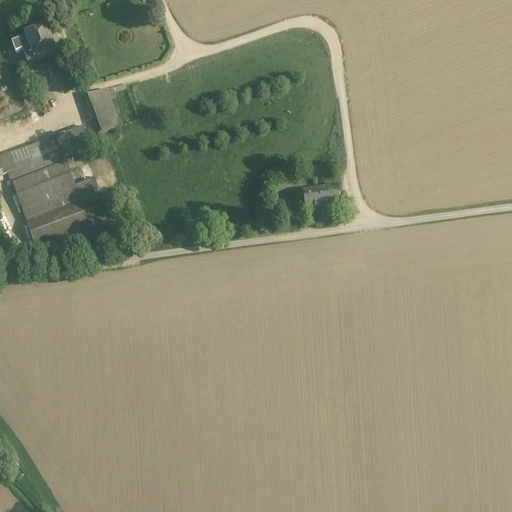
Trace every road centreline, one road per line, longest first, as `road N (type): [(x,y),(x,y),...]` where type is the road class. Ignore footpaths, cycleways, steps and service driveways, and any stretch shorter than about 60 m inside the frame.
road 1 (unclassified): [(511,207),(0,275)]
road 2 (track): [(160,0),(182,57),(299,23),(333,40),(360,224)]
road 3 (track): [(182,57),(54,103)]
